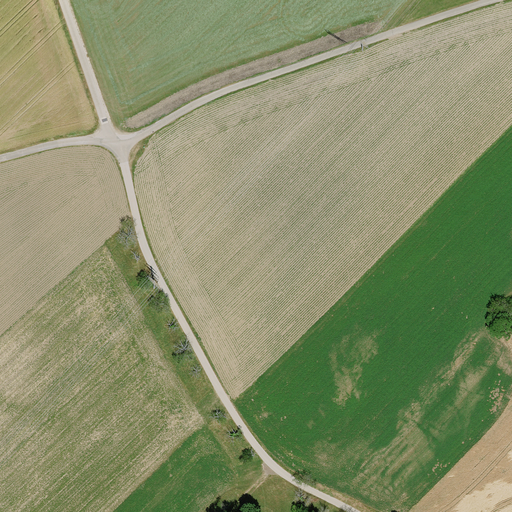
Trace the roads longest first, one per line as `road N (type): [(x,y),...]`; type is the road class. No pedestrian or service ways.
road 1 (unclassified): [(116,143),(146,246),(222,393),(284,474),(353,511)]
road 2 (unclassified): [(500,0),(252,81),(116,143)]
road 3 (track): [(64,0),(116,143)]
